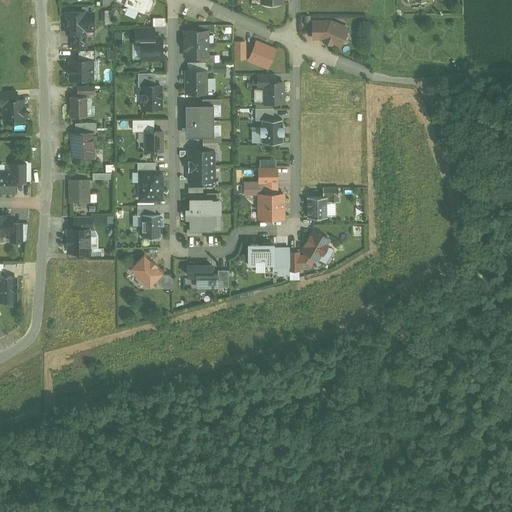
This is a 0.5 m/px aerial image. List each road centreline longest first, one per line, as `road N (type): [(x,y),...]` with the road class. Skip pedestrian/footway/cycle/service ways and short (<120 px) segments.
road 1 (residential): [(293,42),(291,228),(242,231),(224,254),(186,253),(174,240),(172,0)]
road 2 (residential): [(293,42),(382,80),(511,70)]
road 3 (residential): [(42,0),(46,202)]
road 4 (residential): [(46,202),(39,313),(25,340),(0,356)]
